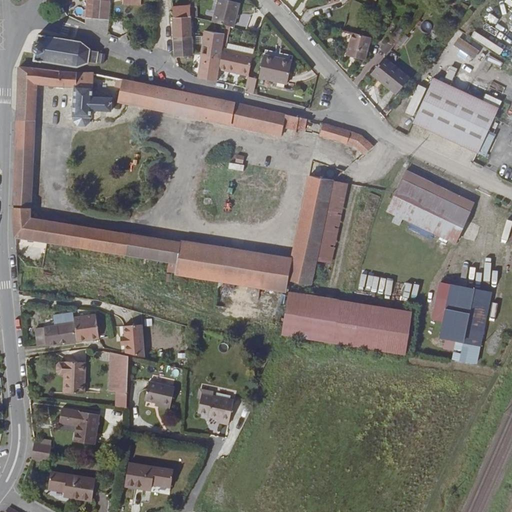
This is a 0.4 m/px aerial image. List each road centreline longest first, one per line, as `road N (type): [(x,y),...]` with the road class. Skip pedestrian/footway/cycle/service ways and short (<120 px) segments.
road 1 (residential): [(29,16),(212,88),(373,129)]
road 2 (unclassified): [(1,249),(5,68)]
road 3 (residential): [(263,0),(373,129)]
road 4 (unclassified): [(1,490),(18,448),(9,340)]
road 5 (unknown): [(449,62),(504,93),(502,125),(472,175)]
road 6 (track): [(373,129),(511,193)]
